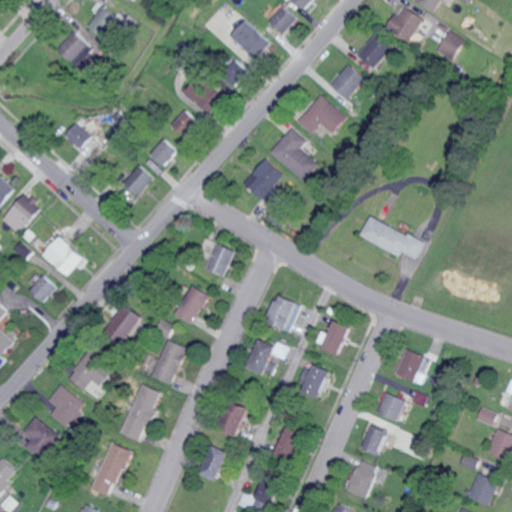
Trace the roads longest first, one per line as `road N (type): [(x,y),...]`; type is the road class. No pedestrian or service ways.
road 1 (residential): [(0,405),(352,0)]
road 2 (residential): [(511,348),(360,296),(186,199)]
road 3 (residential): [(153,511),(273,245)]
road 4 (residential): [(306,511),(392,309)]
road 5 (residential): [(142,248),(0,124)]
